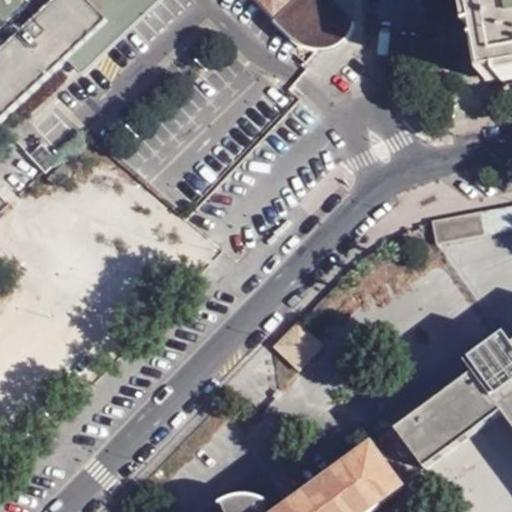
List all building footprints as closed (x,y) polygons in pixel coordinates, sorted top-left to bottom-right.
[(0,0),(0,123),(72,56),(94,35),(131,0),(0,0)] [(131,0),(94,35),(107,51),(159,0),(131,0)] [(330,0),(250,0),(263,13),(301,47),(311,51),(320,52),(330,51),(340,46),(347,40),(353,32),(353,24),(333,2),(330,0)] [(333,0),(333,2),(353,24),(355,0),(333,0)] [(511,74),(511,0),(468,0),(474,28),(467,30),(470,49),(478,48),(484,80),(511,74)] [(94,35),(72,56),(85,70),(107,51),(94,35)] [(511,230),(511,206),(481,213),(485,236),(511,230)] [(485,236),(481,213),(431,223),(435,245),(485,236)] [(322,346),(298,323),(274,349),(298,373),(322,346)] [(511,337),(508,340),(501,328),(490,336),(462,357),(471,370),(394,427),(420,463),(471,426),(474,429),(499,410),(511,427),(511,337)] [(372,511),(379,507),(378,503),(400,489),(373,450),(351,467),(349,464),(283,511),(260,511),(264,501),(245,496),(235,497),(219,502),(223,511),(372,511)]
